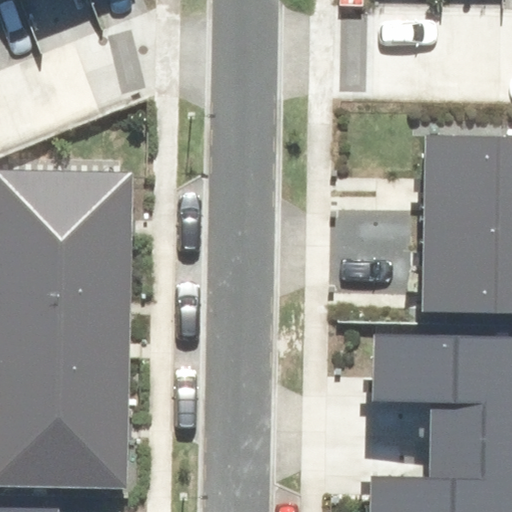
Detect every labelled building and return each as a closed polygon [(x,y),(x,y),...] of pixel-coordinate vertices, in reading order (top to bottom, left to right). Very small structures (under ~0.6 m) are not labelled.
[(422,163),(421,182),(511,185),(511,127),(423,124),(422,163)] [(0,240),(125,244),(128,166),(0,161),(0,240)] [(511,185),(421,182),(419,241),(511,244),(511,185)] [(0,318),(123,322),(125,244),(0,240),(0,318)] [(511,244),(419,241),(417,299),(511,302),(511,244)] [(0,396),(120,400),(123,322),(0,318),(0,396)] [(511,329),(373,326),(371,391),(427,393),(427,428),(511,429),(511,329)] [(0,474),(118,479),(120,400),(0,396),(0,474)] [(511,511),(511,429),(427,428),(426,463),(369,462),(366,511),(511,511)] [(0,511),(59,511),(59,501),(0,500),(0,511)]
